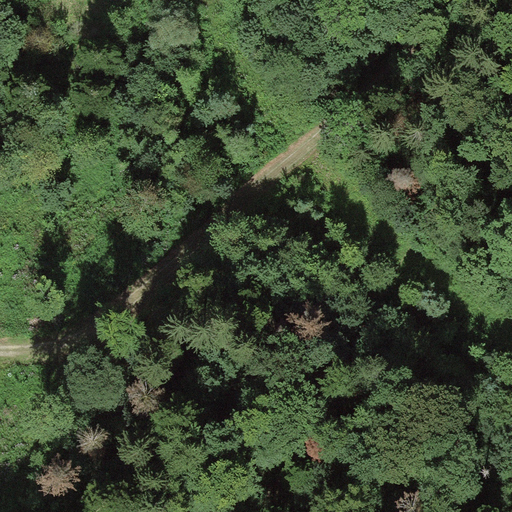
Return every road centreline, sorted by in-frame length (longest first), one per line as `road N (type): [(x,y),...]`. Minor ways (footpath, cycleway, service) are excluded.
road 1 (track): [(466,0),(179,261),(98,316),(0,344)]
road 2 (track): [(511,118),(396,270),(258,511)]
